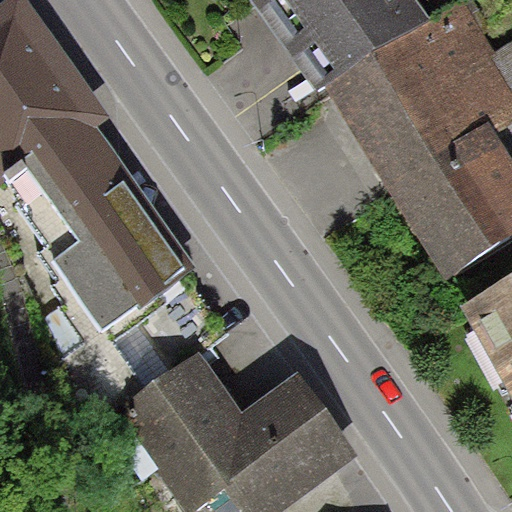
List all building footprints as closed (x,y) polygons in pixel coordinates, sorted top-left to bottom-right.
[(116,125),(29,0),(27,0),(0,18),(0,186),(4,191),(30,174),(80,246),(57,262),(103,329),(142,303),(145,306),(188,276),(125,186),(136,178),(104,133),(116,125)] [(408,0),(253,0),(321,98),(329,93),(461,6),(457,0),(408,0)] [(461,6),(329,93),(447,280),(511,239),(511,170),(489,134),(511,119),(511,43),(496,54),(461,6)] [(511,286),(464,312),(511,400),(511,286)] [(243,415),(205,360),(122,417),(188,511),(196,511),(229,490),(244,511),(288,511),(360,463),(300,375),(243,415)]
